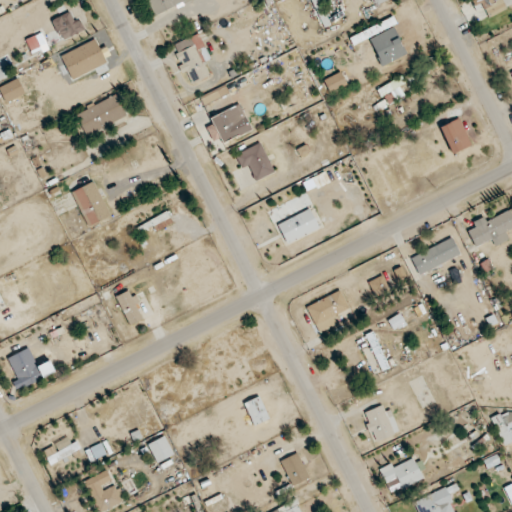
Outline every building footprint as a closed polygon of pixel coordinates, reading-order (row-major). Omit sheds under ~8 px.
[(147,0),(155,16),(185,2),(184,0),(147,0)] [(329,26),(320,0),(312,0),(322,28),(329,26)] [(470,0),(474,7),(481,3),(488,18),(507,9),(502,0),(470,0)] [(61,41),(85,30),(80,19),(75,22),(70,12),(52,20),(61,41)] [(397,25),(393,17),(350,38),(353,45),(397,25)] [(26,39),(31,51),(47,44),(42,32),(26,39)] [(173,44),(183,72),(187,71),(191,83),(210,76),(204,61),(209,59),(200,34),(173,44)] [(324,79),(329,92),(347,86),(342,73),(324,79)] [(400,86),(405,84),(402,77),(379,88),(386,105),(404,97),(400,86)] [(207,110),(231,100),(225,85),(201,95),(207,110)] [(75,112),(85,135),(127,117),(117,94),(75,112)] [(210,116),(221,142),(251,129),(241,104),(210,116)] [(440,127),(452,154),(472,144),(459,118),(440,127)] [(241,168),(248,165),(256,181),(274,172),(260,142),(235,154),(241,168)] [(72,191),(88,226),(111,215),(94,180),(72,191)] [(276,224),(286,245),(319,229),(309,209),(276,224)] [(486,221),(484,216),(472,222),(475,227),(467,231),(476,247),(491,239),(495,246),(509,239),(505,231),(511,227),(511,215),(509,210),(486,221)] [(410,257),(419,274),(460,254),(452,237),(410,257)] [(371,290),(385,286),(383,276),(369,280),(371,290)] [(135,295),(131,296),(129,290),(117,295),(127,325),(143,319),(135,295)] [(315,327),(349,310),(340,290),(306,306),(315,327)] [(388,320),(393,329),(404,323),(399,313),(388,320)] [(7,357),(17,379),(12,381),(16,389),(54,372),(49,360),(38,365),(29,347),(7,357)] [(397,433),(387,403),(364,412),(374,441),(397,433)] [(491,418),(504,445),(511,441),(511,419),(508,410),(491,418)] [(148,443),(156,462),(174,454),(165,435),(148,443)] [(54,445),(43,450),(49,464),(80,450),(77,442),(56,451),(54,445)] [(310,478),(298,452),(280,461),(292,486),(310,478)] [(379,469),(386,483),(397,478),(402,488),(422,478),(412,458),(393,468),(391,463),(379,469)] [(83,481),(98,511),(100,511),(123,501),(114,482),(113,483),(107,470),(83,481)] [(425,511),(442,505),(437,491),(414,501),(418,511),(425,511)]
